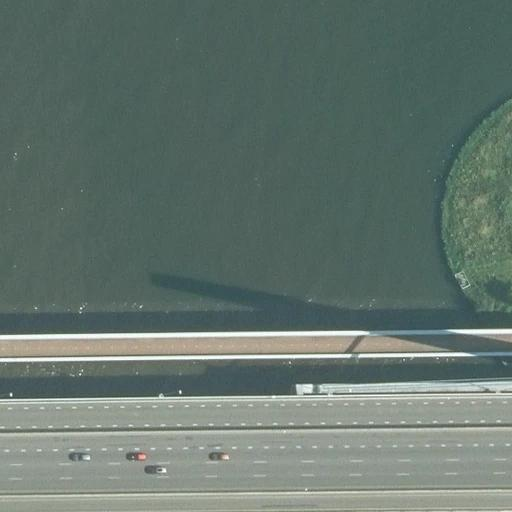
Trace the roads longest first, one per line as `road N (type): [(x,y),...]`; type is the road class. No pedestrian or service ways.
road 1 (unclassified): [(0,422),(511,415)]
road 2 (motorway): [(511,463),(0,470)]
road 3 (motorway): [(511,503),(0,509)]
